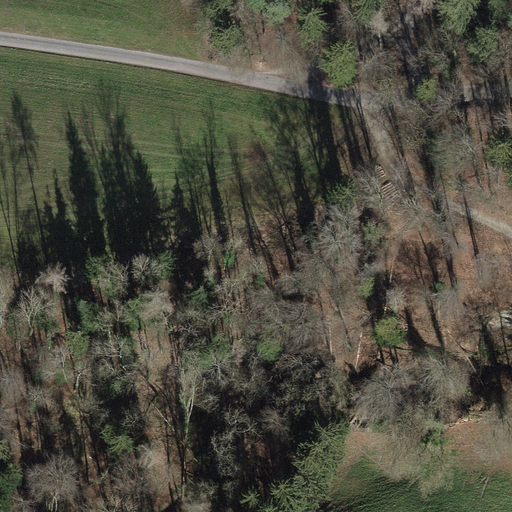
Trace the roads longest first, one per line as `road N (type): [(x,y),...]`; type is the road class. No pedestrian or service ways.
road 1 (track): [(511,91),(334,104),(209,70),(0,42)]
road 2 (track): [(511,231),(398,174),(382,100)]
road 3 (track): [(430,0),(396,28),(276,88)]
